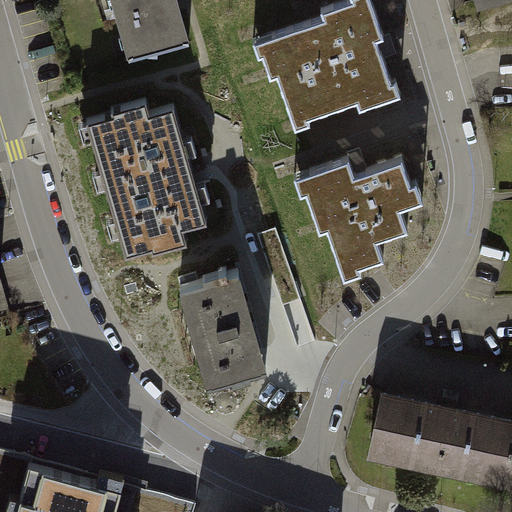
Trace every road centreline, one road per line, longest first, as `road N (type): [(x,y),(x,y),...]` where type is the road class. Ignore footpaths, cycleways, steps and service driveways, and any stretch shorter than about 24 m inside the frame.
road 1 (residential): [(0,74),(52,250),(91,329),(143,406),(189,443),(304,495)]
road 2 (residential): [(422,0),(468,185),(454,250),(411,305),(358,347)]
road 3 (residential): [(358,347),(336,383),(304,495)]
road 4 (residential): [(358,347),(511,380)]
